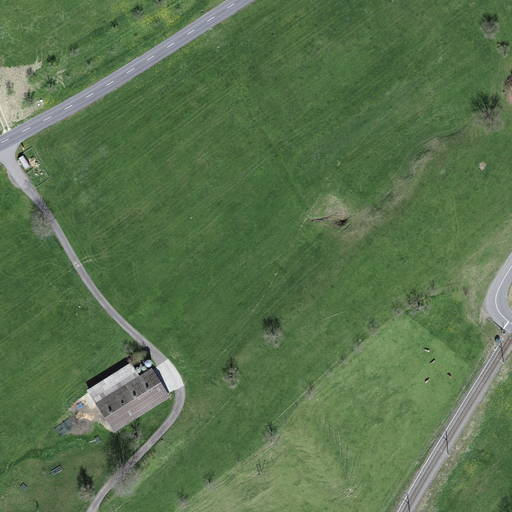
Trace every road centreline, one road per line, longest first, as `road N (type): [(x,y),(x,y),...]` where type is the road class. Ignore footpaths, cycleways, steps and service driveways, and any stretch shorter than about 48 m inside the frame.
road 1 (track): [(91,511),(104,486),(176,417),(179,389),(166,363),(105,308),(0,148)]
road 2 (secondary): [(0,141),(240,0)]
